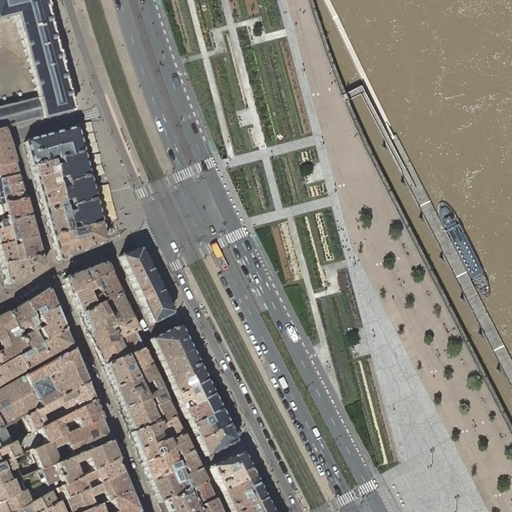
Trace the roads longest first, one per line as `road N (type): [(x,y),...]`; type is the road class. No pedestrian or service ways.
road 1 (secondary): [(380,511),(222,200)]
road 2 (secondary): [(200,210),(353,511)]
road 3 (residential): [(148,511),(51,274)]
road 4 (residential): [(51,274),(12,135),(105,109)]
road 5 (secondary): [(120,0),(200,210)]
road 6 (secondary): [(222,200),(145,0)]
road 7 (residential): [(200,465),(142,342),(145,333)]
road 8 (tertiary): [(260,435),(197,307)]
road 9 (residential): [(105,109),(157,229)]
